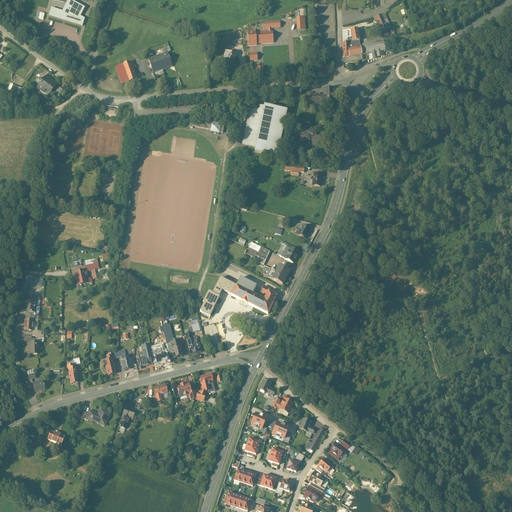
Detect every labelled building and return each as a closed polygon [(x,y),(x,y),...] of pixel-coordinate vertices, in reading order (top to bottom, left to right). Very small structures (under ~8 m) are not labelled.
[(70,3),(68,1),(64,9),(68,11),(66,15),(51,10),(49,16),(82,26),(84,20),(81,19),(82,18),(80,17),(83,10),(81,9),(82,7),(77,6),(74,5),(75,4),(70,3)] [(385,14),(373,18),(379,32),(390,27),(385,14)] [(304,18),(296,18),(297,31),(305,30),(304,18)] [(279,22),(262,23),(263,30),(267,30),(268,32),(271,32),(271,29),(280,29),(279,22)] [(357,30),(342,31),(342,59),(361,55),(360,48),(357,30)] [(255,31),(247,32),(248,47),(256,46),(256,45),(255,33),(255,31)] [(268,32),(255,33),(256,45),(273,44),(272,32),(271,32),(268,32)] [(112,37),(106,36),(102,50),(109,51),(112,37)] [(362,47),(360,48),(361,55),(372,53),(376,53),(381,52),(385,51),(383,41),(362,45),(362,47)] [(235,55),(225,52),(221,64),(223,65),(231,67),(235,55)] [(162,54),(148,59),(153,73),(162,70),(172,66),(167,53),(162,54)] [(132,61),(115,67),(117,73),(121,83),(121,85),(139,78),(132,61)] [(320,75),(332,75),(332,65),(320,65),(320,75)] [(263,68),(253,68),(253,77),(263,76),(263,68)] [(50,80),(46,77),(43,81),(39,86),(37,88),(43,93),(47,96),(49,94),(50,94),(56,85),(50,81),(50,80)] [(19,96),(22,88),(10,83),(7,91),(19,96)] [(333,89),(323,90),(323,97),(324,104),(324,106),(334,105),(334,100),(334,95),(333,89)] [(321,95),(312,95),(311,93),(307,93),(307,95),(301,96),(301,100),(303,100),(304,106),(312,105),(324,104),(323,97),(321,97),(321,95)] [(120,105),(106,103),(104,112),(119,114),(120,105)] [(256,147),(264,107),(260,106),(259,111),(250,109),(248,120),(246,120),(244,130),(246,130),(243,144),(256,147)] [(286,112),(264,107),(256,147),(255,152),(276,157),(286,112)] [(210,130),(212,123),(194,120),(193,123),(190,122),(189,128),(192,128),(193,127),(210,130)] [(221,124),(212,123),(210,130),(210,132),(219,133),(220,129),(223,130),(224,125),(220,125),(221,124)] [(323,137),(314,137),(315,131),(306,131),(306,133),(306,136),(308,136),(308,142),(308,144),(313,144),(313,146),(323,146),(323,137)] [(306,133),(298,133),(297,141),(308,142),(308,136),(306,136),(306,133)] [(321,175),(314,174),(312,186),(320,187),(321,175)] [(310,230),(302,226),(298,236),(305,239),(310,230)] [(257,252),(247,248),(244,254),(245,255),(245,253),(250,255),(251,255),(253,255),(251,259),(252,258),(253,256),(255,257),(255,256),(257,252)] [(269,252),(261,248),(258,253),(267,257),(269,252)] [(298,253),(290,249),(285,260),(293,264),(298,253)] [(258,253),(257,252),(255,256),(255,257),(253,256),(252,258),(256,260),(255,262),(263,266),(267,257),(258,253)] [(97,262),(92,263),(93,264),(86,266),(87,270),(88,270),(88,273),(91,272),(99,270),(97,262)] [(289,271),(279,266),(276,271),(275,270),(275,272),(274,271),(270,279),(272,280),(282,285),(289,271)] [(87,270),(73,273),(77,289),(82,288),(81,285),(92,282),(91,279),(88,279),(86,273),(88,273),(88,270),(87,270)] [(99,270),(91,272),(93,280),(101,278),(99,270)] [(43,279),(25,278),(25,285),(27,285),(42,286),(43,279)] [(252,295),(236,287),(220,279),(212,295),(208,293),(203,304),(204,304),(200,312),(210,317),(219,298),(218,298),(218,297),(213,294),(214,291),(217,292),(220,286),(233,293),(231,296),(241,301),(247,305),(247,304),(267,315),(272,305),(276,296),(268,292),(269,290),(264,287),(260,295),(265,297),(263,301),(252,295)] [(240,279),(236,287),(252,295),(256,287),(240,279)] [(25,285),(19,284),(18,293),(26,294),(27,285),(25,285)] [(36,298),(25,297),(24,313),(26,313),(25,321),(37,321),(38,322),(38,313),(35,313),(36,298)] [(25,321),(24,331),(32,332),(32,331),(36,331),(37,321),(25,321)] [(198,324),(191,326),(193,333),(200,331),(198,324)] [(169,325),(162,327),(162,326),(161,327),(164,338),(172,337),(169,325)] [(172,337),(164,338),(165,339),(166,345),(173,343),(172,337)] [(35,343),(29,343),(29,356),(39,355),(39,343),(35,343),(35,340),(35,343)] [(170,344),(166,345),(168,353),(169,355),(173,354),(171,348),(177,347),(177,345),(171,346),(170,344)] [(188,347),(190,355),(200,352),(198,344),(194,345),(188,347)] [(177,347),(171,348),(173,354),(174,358),(182,356),(180,346),(177,347)] [(150,350),(142,352),(143,355),(137,357),(137,356),(136,356),(136,357),(137,360),(146,358),(151,357),(150,350)] [(163,354),(154,356),(156,364),(165,361),(164,354),(163,354)] [(137,360),(139,368),(148,366),(146,358),(137,360)] [(129,361),(121,363),(124,372),(131,370),(130,367),(129,361)] [(107,367),(106,367),(108,376),(115,374),(113,365),(107,367)] [(76,375),(69,376),(70,382),(70,384),(71,384),(71,385),(78,383),(76,375)] [(211,375),(199,377),(201,385),(206,384),(212,382),(211,375)] [(266,394),(269,388),(271,384),(263,381),(258,390),(266,394)] [(43,382),(33,384),(34,392),(44,390),(43,382)] [(212,382),(206,384),(207,386),(208,386),(209,391),(209,392),(209,393),(215,392),(212,382)] [(184,385),(180,386),(177,387),(178,393),(178,394),(179,398),(189,395),(191,395),(190,393),(188,384),(184,385)] [(206,384),(201,385),(203,392),(203,393),(209,392),(209,391),(208,386),(207,386),(206,384)] [(165,386),(153,389),(155,396),(156,396),(160,395),(167,393),(165,386)] [(269,388),(266,394),(272,397),(275,391),(269,388)] [(195,392),(190,393),(191,395),(189,395),(190,401),(195,400),(197,394),(195,394),(195,392)] [(203,392),(198,393),(197,394),(195,400),(202,402),(204,396),(203,393),(203,392)] [(293,405),(284,400),(279,410),(288,414),(293,405)] [(110,414),(100,409),(98,415),(89,412),(88,414),(86,419),(87,419),(104,426),(110,414)] [(135,412),(125,409),(122,417),(123,418),(129,420),(132,421),(135,412)] [(88,414),(82,411),(79,417),(86,420),(87,419),(86,419),(88,414)] [(259,417),(255,415),(249,428),(261,433),(267,420),(262,419),(263,418),(259,416),(259,417)] [(129,420),(123,418),(119,428),(126,430),(129,420)] [(311,423),(303,420),(299,430),(306,433),(307,432),(312,435),(314,430),(309,427),(311,423)] [(281,427),(276,425),(271,437),(284,442),(289,431),(284,428),(285,427),(281,426),(281,427)] [(312,444),(308,450),(313,452),(325,432),(320,429),(312,444)] [(64,438),(51,432),(48,440),(61,446),(64,438)] [(41,440),(35,437),(30,450),(36,453),(41,440)] [(259,443),(248,440),(244,452),(256,456),(259,443)] [(351,446),(344,441),(341,446),(347,451),(351,446)] [(343,450),(336,444),(330,452),(333,454),(337,458),(338,456),(341,459),(345,453),(342,451),(343,450)] [(284,452),(287,454),(289,448),(281,445),(280,447),(285,449),(284,452)] [(270,451),(267,463),(278,466),(282,455),(270,451)] [(296,459),(301,462),(304,456),(298,454),(296,459)] [(331,466),(324,459),(318,467),(323,471),(325,473),(326,471),(328,473),(332,469),(330,467),(331,466)] [(298,464),(289,461),(286,470),(289,471),(293,472),(296,473),(298,464)] [(256,477),(237,471),(234,481),(252,488),(253,485),(255,479),(256,477)] [(323,479),(313,474),(308,482),(311,484),(304,497),(307,498),(306,499),(313,503),(314,501),(316,502),(318,497),(317,496),(318,495),(321,497),(324,491),(319,487),(319,486),(321,487),(324,482),(322,481),(323,479)] [(276,480),(263,476),(262,481),(260,487),(272,491),(274,485),(276,480)] [(289,483),(285,482),(283,481),(282,484),(280,490),(289,493),(289,492),(290,489),(292,484),(289,483)] [(247,511),(251,502),(228,494),(225,506),(244,511),(247,511)]
